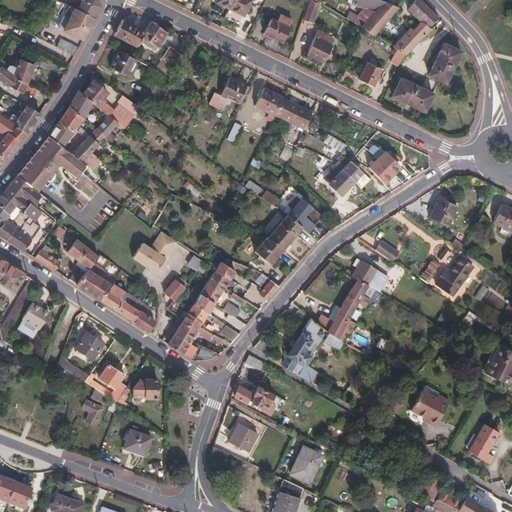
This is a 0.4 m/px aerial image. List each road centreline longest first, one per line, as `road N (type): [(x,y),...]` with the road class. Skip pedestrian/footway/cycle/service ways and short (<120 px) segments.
road 1 (residential): [(483,147),(445,147),(140,0)]
road 2 (residential): [(245,347),(330,244),(442,169),(483,162)]
road 3 (residential): [(511,501),(245,347)]
road 4 (residential): [(0,178),(27,151),(115,0)]
road 5 (residential): [(187,506),(0,437)]
road 6 (residential): [(76,296),(217,386)]
road 7 (residential): [(436,0),(484,58),(500,132)]
